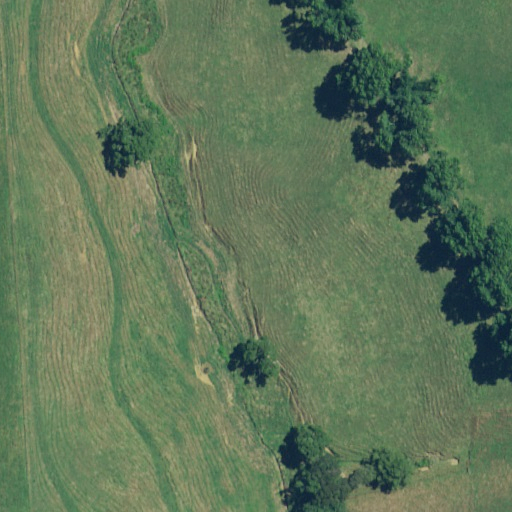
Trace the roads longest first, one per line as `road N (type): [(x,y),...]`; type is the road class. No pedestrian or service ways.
road 1 (track): [(94,511),(31,373),(26,184),(0,123)]
road 2 (track): [(511,260),(433,142),(371,0)]
